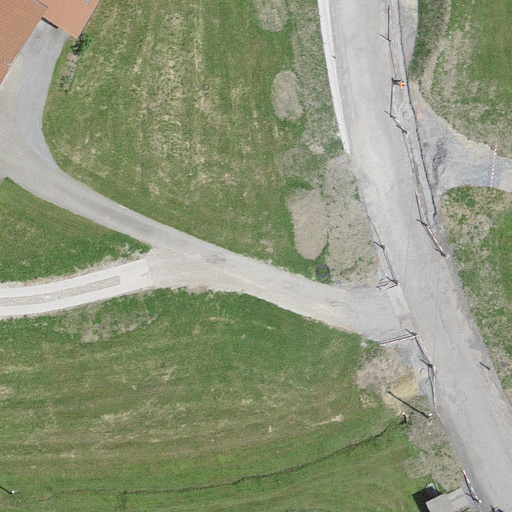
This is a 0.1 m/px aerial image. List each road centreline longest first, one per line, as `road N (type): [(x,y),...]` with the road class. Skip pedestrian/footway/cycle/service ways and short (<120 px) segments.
road 1 (tertiary): [(511,494),(421,308),(398,232),(374,115),(364,0)]
road 2 (track): [(421,308),(368,314),(0,166)]
road 3 (track): [(382,151),(511,183)]
